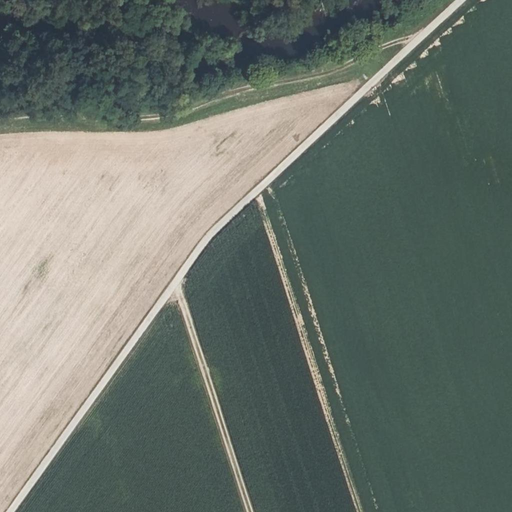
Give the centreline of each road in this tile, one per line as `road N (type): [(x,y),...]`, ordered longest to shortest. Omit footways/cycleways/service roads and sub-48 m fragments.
road 1 (track): [(422,36),(166,115),(0,119)]
road 2 (track): [(176,281),(249,511)]
